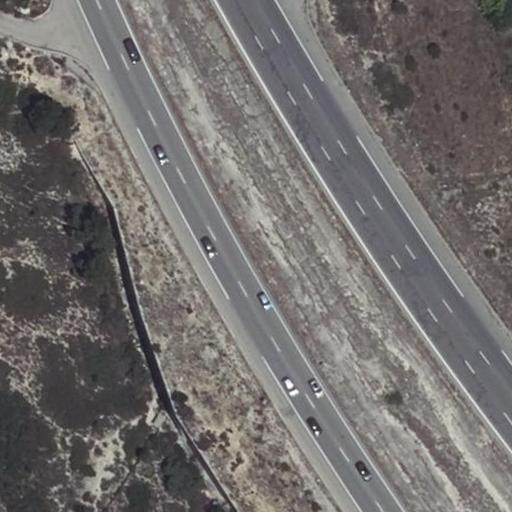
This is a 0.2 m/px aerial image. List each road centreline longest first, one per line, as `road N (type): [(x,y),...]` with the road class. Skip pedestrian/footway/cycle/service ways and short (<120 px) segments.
road 1 (motorway): [(98,0),(204,224),(382,511)]
road 2 (motorway): [(511,410),(336,156),(245,0)]
